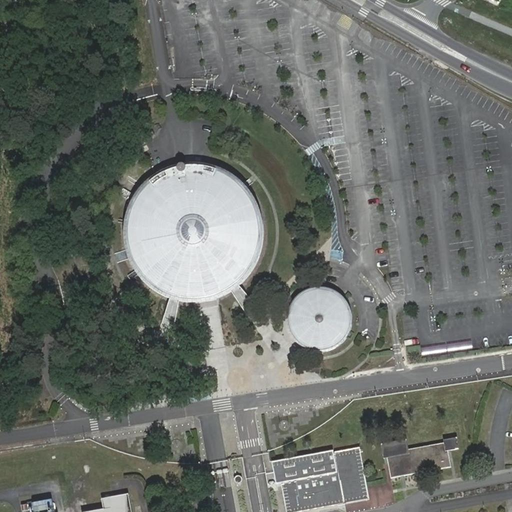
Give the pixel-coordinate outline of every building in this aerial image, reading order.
[(175,167),(169,169),(167,170),(159,174),(156,176),(149,182),(146,185),(140,192),(135,199),(131,207),(130,211),(128,220),(127,224),(126,228),(126,237),(127,246),(128,250),(129,254),(133,263),(135,267),(139,274),(145,281),(148,284),(151,287),(158,292),(162,294),(170,298),(178,301),(183,302),(191,303),(200,303),(209,302),(213,301),(217,300),(225,297),(229,295),(237,290),(244,285),(250,279),(252,275),(257,268),(259,264),(263,256),(265,247),(266,243),(266,234),(266,230),(266,225),(264,217),(263,212),(260,204),(258,200),(253,193),(251,189),(245,183),(238,177),(234,175),(227,170),(223,169),(214,166),(210,165),(206,164),(197,164),(188,164),(184,165),(175,167)] [(314,289),(308,290),(304,291),(299,294),(293,298),(289,303),(286,309),(283,315),(282,321),(282,328),(283,334),(285,340),(289,346),(291,349),(295,353),(301,357),(307,359),(310,360),(316,361),(323,361),(329,360),(335,357),(341,354),(346,349),(348,347),(351,341),(354,335),(355,328),(355,322),(354,315),(352,309),(348,304),(344,299),(342,297),(336,293),(330,290),(324,289),(317,288),(314,289)] [(447,446),(410,452),(408,443),(382,448),(384,463),(389,462),(392,480),(452,469),(449,454),(458,452),(456,439),(447,441),(447,446)] [(288,511),(321,511),(371,503),(362,452),(332,458),(331,449),(272,459),(277,486),(284,485),(288,511)] [(86,511),(133,511),(131,497),(105,502),(105,509),(86,511)]
